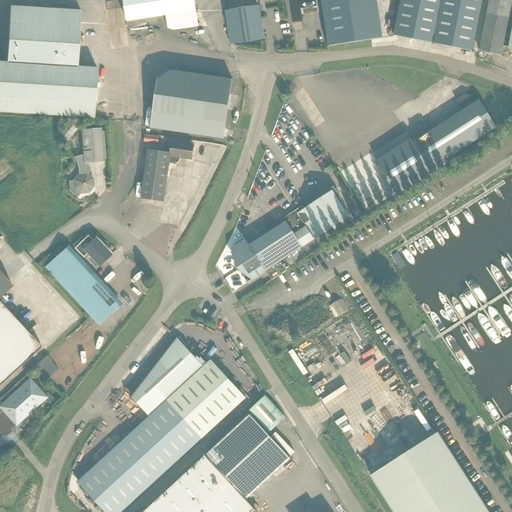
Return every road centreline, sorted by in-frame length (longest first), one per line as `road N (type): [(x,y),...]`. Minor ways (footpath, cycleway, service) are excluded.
road 1 (unclassified): [(190,284),(254,144),(274,62),(408,52),(511,83)]
road 2 (unclassified): [(359,511),(234,320),(190,284)]
road 3 (unclassified): [(49,511),(56,469),(75,431),(190,284)]
road 4 (unclassified): [(190,284),(103,220),(128,182),(136,140),(125,105)]
road 5 (unknown): [(271,74),(210,63),(206,0)]
